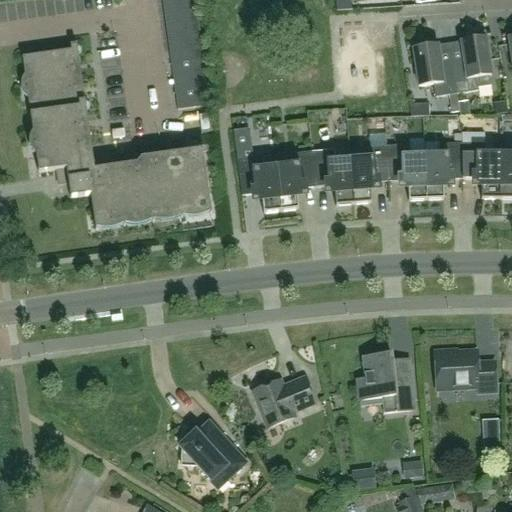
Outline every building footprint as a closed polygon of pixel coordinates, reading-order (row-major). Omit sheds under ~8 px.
[(195,0),(161,0),(178,110),(210,106),(195,0)] [(465,68),(453,70),(457,96),(478,92),(478,89),(490,87),(489,77),(491,77),(484,37),(490,36),(490,35),(464,39),(465,43),(461,43),(465,68)] [(511,35),(502,37),(502,38),(508,37),(511,63),(511,35)] [(435,99),(457,96),(453,70),(441,72),(437,47),(433,48),(432,44),(406,48),(406,49),(412,48),(418,88),(433,86),(435,99)] [(71,51),(22,58),(38,173),(66,169),(70,199),(90,196),(95,231),(211,215),(202,156),(144,164),(145,169),(89,177),(71,51)] [(506,115),(504,104),(492,106),(493,118),(506,115)] [(426,202),(443,202),(443,187),(449,186),(449,181),(462,181),(461,145),(439,146),(439,156),(424,157),(426,202)] [(481,201),(499,201),(499,155),(484,155),(484,145),(461,145),(462,181),(475,181),(475,186),(481,186),(481,201)] [(408,203),(426,202),(424,157),(409,157),(409,147),(386,148),(388,184),(401,183),(401,188),(408,188),(408,203)] [(388,184),(386,148),(363,150),(364,160),(350,161),(353,207),(371,205),(369,190),(376,189),(376,185),(388,184)] [(336,208),(353,207),(350,161),(335,162),(334,152),(311,153),(315,189),(328,188),(328,193),(334,193),(336,208)] [(315,189),(311,153),(289,156),(290,166),(275,168),(281,213),(298,211),(296,196),(303,195),(302,191),(315,189)] [(511,155),(499,155),(499,201),(511,201),(511,155)] [(263,215),(281,213),(275,168),(261,169),(260,159),(237,162),(241,198),(247,197),(254,196),(255,201),(261,200),(263,215)] [(450,381),(451,390),(453,392),(464,391),(466,389),(477,388),(478,395),(496,394),(495,365),(478,366),(477,354),(457,356),(456,352),(434,354),(436,382),(437,382),(437,381),(450,381)] [(383,416),(415,412),(409,366),(392,368),(391,357),(362,360),(365,383),(358,383),(358,381),(356,381),(359,402),(382,400),(383,416)] [(280,382),(252,393),(267,430),(295,419),(293,414),(315,405),(305,380),(283,388),(280,382)] [(182,452),(181,468),(197,468),(217,490),(245,464),(209,425),(197,436),(195,434),(193,437),(182,436),(182,446),(179,449),(182,452)] [(344,494),(338,479),(327,484),(333,498),(344,494)] [(452,486),(414,491),(420,507),(454,502),(452,486)] [(416,511),(411,499),(394,506),(396,511),(416,511)]
